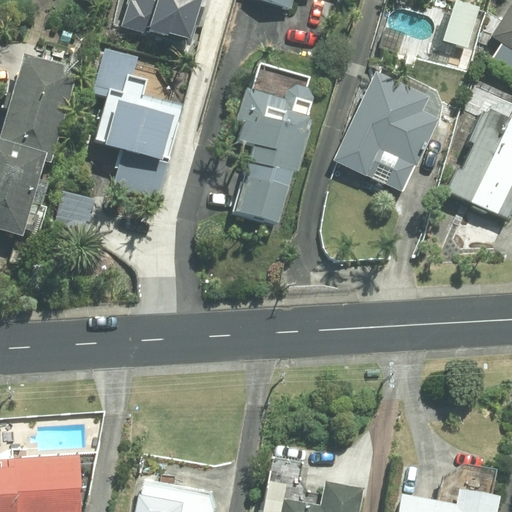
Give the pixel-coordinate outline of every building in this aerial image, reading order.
[(254,0),(286,11),(289,0),(254,0)] [(511,0),(489,36),(511,51),(511,0)] [(443,43),(467,50),(479,10),(454,3),(443,43)] [(101,27),(113,30),(119,9),(107,6),(101,27)] [(399,32),(376,28),(372,51),(395,55),(399,32)] [(163,203),(176,161),(167,158),(182,108),(142,95),(146,83),(134,79),(139,62),(107,52),(107,54),(103,68),(94,96),(96,97),(106,100),(94,143),(122,151),(110,187),(163,203)] [(0,146),(47,161),(46,165),(49,166),(78,74),(24,58),(0,136),(0,146)] [(334,162),(367,177),(367,175),(404,192),(416,166),(417,167),(439,120),(423,112),(429,99),(375,74),(334,162)] [(308,135),(307,134),(310,121),(309,121),(307,120),(313,102),(308,92),(297,89),(286,94),(284,102),(245,91),(235,124),(244,126),(239,145),(254,149),(235,215),(279,227),(293,175),(299,176),(310,135),(308,135)] [(445,194),(507,223),(511,211),(511,121),(491,112),(489,116),(485,114),(470,146),(475,148),(463,173),(456,170),(445,194)] [(0,235),(22,242),(46,165),(47,161),(0,146),(0,235)] [(82,245),(94,202),(70,195),(59,239),(82,245)] [(0,511),(81,511),(79,457),(0,461),(0,511)] [(257,511),(360,511),(364,491),(328,484),(324,508),(261,497),(257,511)] [(496,511),(499,498),(457,491),(455,507),(399,497),(396,511),(496,511)] [(181,511),(183,504),(138,496),(134,511),(181,511)]
